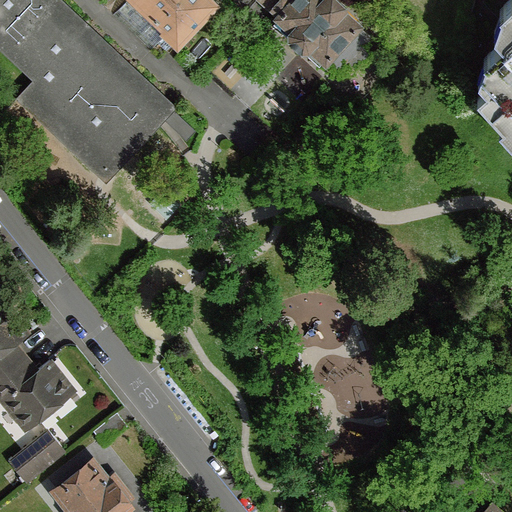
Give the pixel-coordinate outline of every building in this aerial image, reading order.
[(0,0),(0,45),(35,79),(19,100),(100,174),(153,118),(72,43),(89,24),(63,0),(0,0)] [(177,38),(135,0),(126,0),(114,14),(152,50),(159,42),(167,50),(177,38)] [(211,4),(207,0),(135,0),(177,38),(178,39),(211,4)] [(262,0),(281,17),(295,0),(262,0)] [(295,0),(281,17),(275,23),(320,65),(327,58),(359,25),(361,23),(334,0),(295,0)] [(179,109),(89,24),(72,43),(153,118),(100,174),(111,183),(179,109)] [(359,25),(327,58),(340,70),(348,62),(350,65),(357,65),(368,52),(367,46),(364,44),(371,35),(359,25)] [(511,33),(489,54),(501,68),(497,79),(478,96),(511,132),(511,33)] [(0,377),(27,357),(16,343),(26,334),(2,304),(0,306),(0,377)] [(73,391),(49,362),(38,370),(27,357),(0,377),(0,392),(4,398),(7,396),(30,426),(73,391)] [(117,412),(94,430),(105,444),(128,425),(117,412)] [(49,430),(37,439),(53,459),(65,450),(49,430)] [(53,459),(37,439),(8,463),(24,482),(53,459)] [(93,462),(58,491),(74,511),(118,511),(124,508),(127,505),(93,462)]
